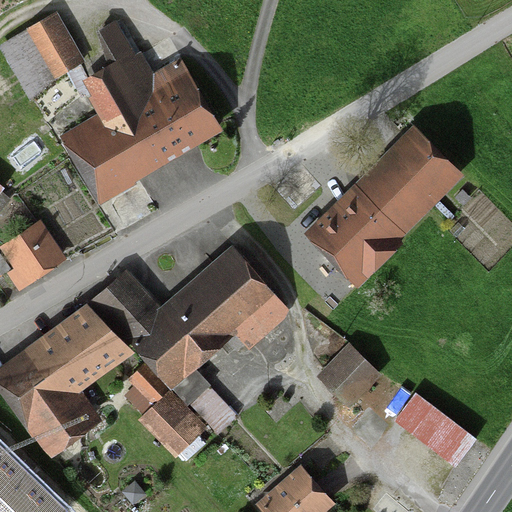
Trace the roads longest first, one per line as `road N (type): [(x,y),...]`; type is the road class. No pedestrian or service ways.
road 1 (residential): [(0,324),(511,26)]
road 2 (track): [(264,173),(247,142),(270,0)]
